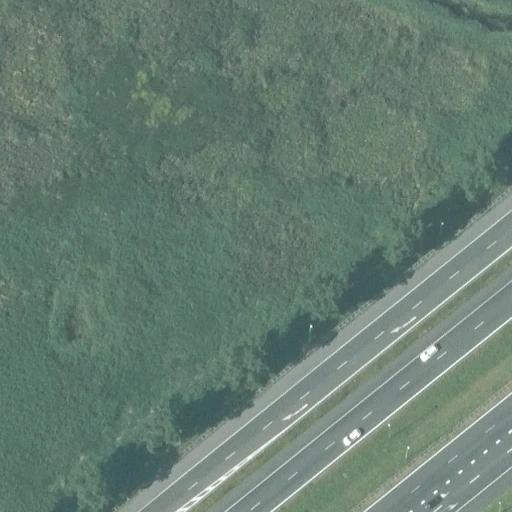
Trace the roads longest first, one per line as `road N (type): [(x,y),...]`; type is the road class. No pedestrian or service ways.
road 1 (motorway): [(511,232),(162,511)]
road 2 (motorway): [(511,303),(251,511)]
road 3 (motorway): [(396,511),(511,418)]
